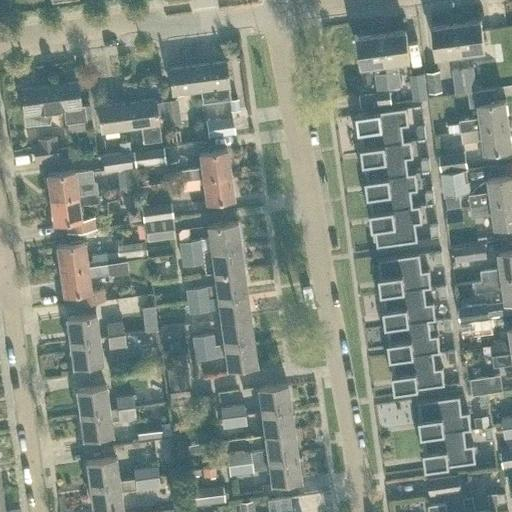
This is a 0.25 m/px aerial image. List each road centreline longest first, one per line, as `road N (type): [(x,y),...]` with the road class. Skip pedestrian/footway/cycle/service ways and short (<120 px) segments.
road 1 (residential): [(362,511),(273,9)]
road 2 (residential): [(0,39),(273,9)]
road 3 (residential): [(38,511),(3,264)]
